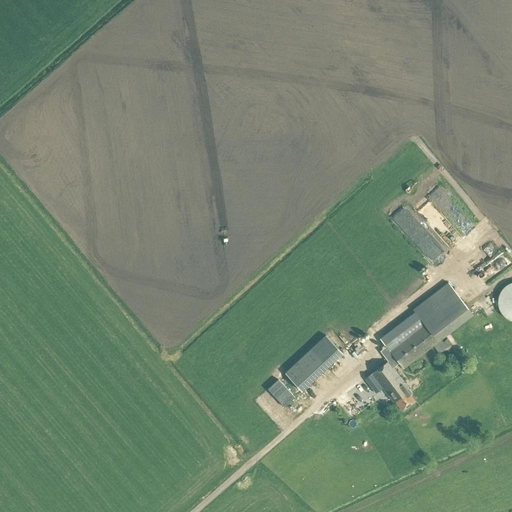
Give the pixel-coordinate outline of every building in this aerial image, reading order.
[(443,342),(441,340),(473,315),(449,285),(415,311),(416,314),(397,328),(407,340),(391,353),(387,347),(379,353),(385,361),(362,378),(375,395),(382,389),(393,404),(395,403),(402,412),(416,401),(411,394),(413,393),(394,368),(398,364),(403,370),(433,346),(439,354),(452,344),(447,338),(443,342)] [(287,375),(305,394),(345,356),(327,337),(287,375)] [(279,380),(268,390),(285,408),(295,398),(279,380)] [(360,407),(370,399),(358,384),(348,391),(360,407)] [(339,403),(322,416),(341,440),(382,410),(375,401),(351,419),(339,403)]
